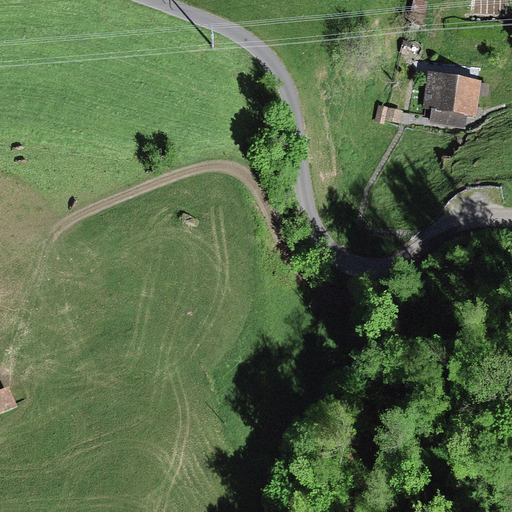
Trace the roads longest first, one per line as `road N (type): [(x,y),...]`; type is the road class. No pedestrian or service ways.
road 1 (residential): [(146,0),(222,26),(272,57),(288,83),(320,242),(343,262),(383,267),(451,226),(511,218)]
road 2 (track): [(372,267),(355,297),(318,290),(262,193),(230,164),(176,175),(75,217)]
